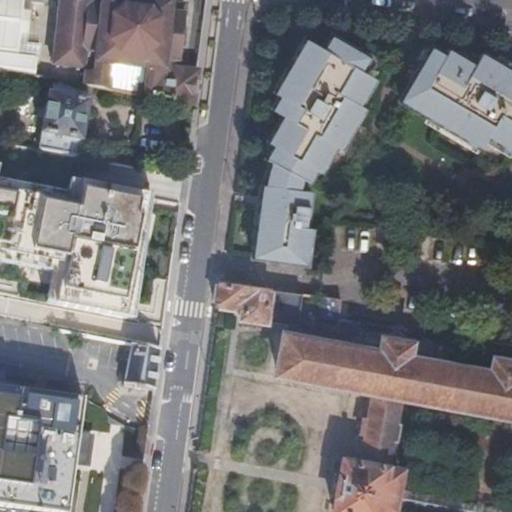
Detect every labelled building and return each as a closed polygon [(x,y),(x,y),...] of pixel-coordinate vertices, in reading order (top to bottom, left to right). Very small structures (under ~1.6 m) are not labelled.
[(0,0),(0,68),(34,72),(35,54),(23,53),(27,0),(0,0)] [(84,61),(81,87),(102,91),(106,71),(109,71),(110,67),(146,71),(143,87),(136,86),(134,97),(188,108),(193,76),(173,73),(176,52),(180,19),(179,19),(180,9),(166,7),(167,5),(155,3),(155,0),(151,0),(151,3),(128,0),(58,0),(57,9),(55,9),(55,12),(57,12),(56,16),(54,15),(54,17),(56,18),(54,35),(52,35),(51,38),(53,38),(53,42),(51,42),(50,44),(52,44),(50,62),(48,61),(48,64),(50,64),(50,66),(52,67),(52,69),(55,70),(55,67),(73,69),(73,72),(76,72),(76,70),(79,70),(80,61),(84,61)] [(356,106),(372,80),(376,73),(362,65),(365,59),(329,37),(322,50),(304,40),(273,94),(277,97),(270,110),(280,117),(265,142),(271,146),(263,160),(268,163),(263,185),(260,185),(251,257),(305,266),(308,229),(303,228),(308,192),(298,190),(299,179),(305,182),(312,171),(317,173),(333,149),(336,150),(361,110),(356,106)] [(413,62),(419,66),(398,101),(425,117),(422,122),(474,154),(481,142),(507,158),(510,152),(511,152),(511,65),(495,55),(491,61),(479,54),(476,59),(459,49),(456,55),(446,50),(443,55),(430,48),(428,50),(422,47),(413,62)] [(47,95),(36,149),(78,157),(87,103),(47,95)] [(0,265),(48,275),(42,306),(131,323),(148,200),(66,183),(63,197),(0,184),(0,265)] [(216,283),(212,307),(242,311),(242,315),(323,328),(322,331),(351,336),(352,330),(335,327),(336,320),(335,320),(337,301),(221,283),(216,283)] [(511,511),(511,365),(493,362),(490,375),(404,359),(406,347),(381,342),(378,355),(281,337),(274,374),(371,392),(358,465),(340,462),(331,510),(338,511),(511,511)] [(120,389),(150,394),(156,353),(128,347),(120,389)] [(0,508),(26,511),(64,511),(70,467),(66,467),(70,435),(75,435),(80,401),(0,391),(0,508)] [(66,467),(70,467),(87,470),(91,438),(75,435),(70,435),(66,467)]
